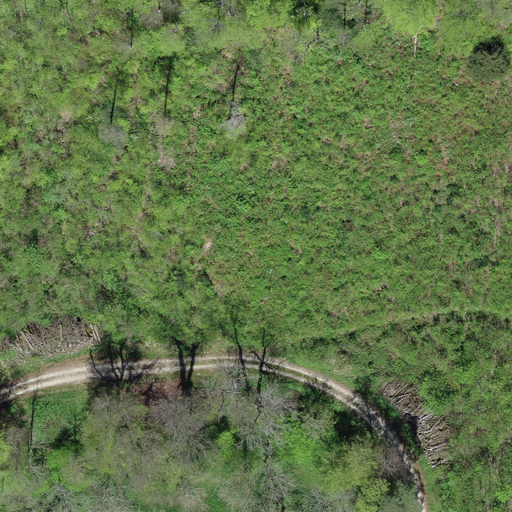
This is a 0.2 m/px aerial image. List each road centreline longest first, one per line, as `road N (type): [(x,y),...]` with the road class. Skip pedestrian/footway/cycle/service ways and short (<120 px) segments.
road 1 (track): [(0,399),(43,381),(141,368),(242,362),(306,373),(395,447),(414,511)]
road 2 (track): [(242,362),(440,318),(511,326)]
